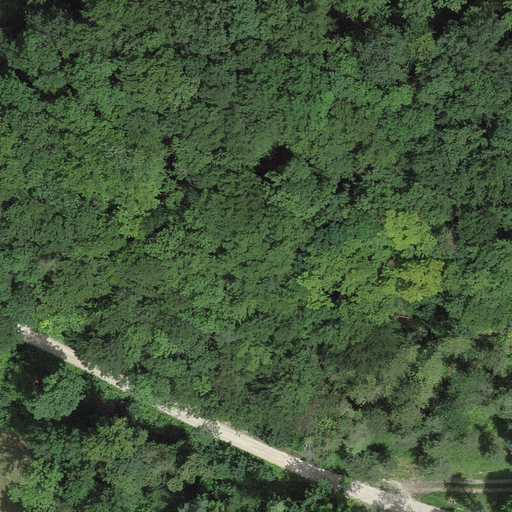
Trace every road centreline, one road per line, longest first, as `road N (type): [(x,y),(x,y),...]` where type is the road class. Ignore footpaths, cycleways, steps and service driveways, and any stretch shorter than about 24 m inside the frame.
road 1 (track): [(0,437),(362,498),(511,493)]
road 2 (track): [(0,336),(109,379),(218,440),(362,498),(421,511)]
